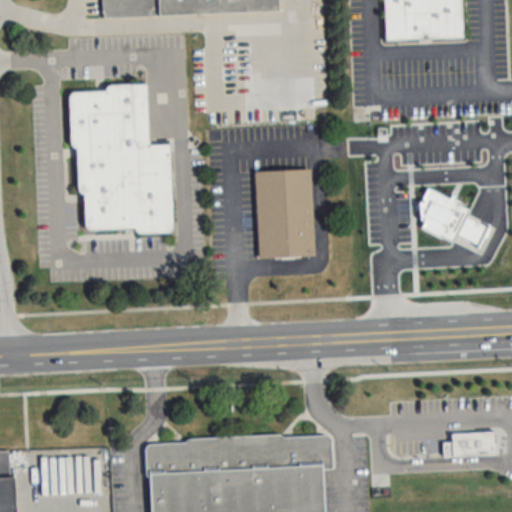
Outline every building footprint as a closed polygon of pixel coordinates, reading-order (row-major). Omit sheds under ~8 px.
[(99,0),(100,17),(276,13),(275,0),(99,0)] [(381,0),(382,40),(460,38),(458,0),(381,0)] [(168,144),(147,144),(146,86),(71,88),(75,234),(170,232),(168,144)] [(257,258),(312,256),(309,170),(255,172),(255,181),(265,181),(266,193),(275,193),(276,209),(256,209),(257,258)] [(499,432),(455,434),(456,440),(443,441),(444,455),(500,453),(499,432)] [(146,511),(215,511),(322,509),(321,470),(330,470),(329,436),(145,440),(146,511)] [(0,449),(0,511),(16,511),(13,449),(0,449)]
